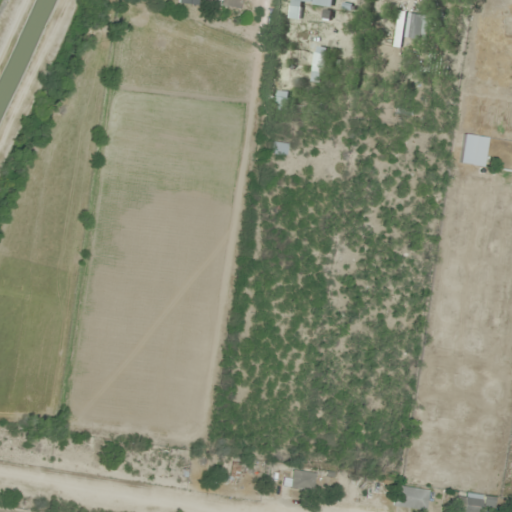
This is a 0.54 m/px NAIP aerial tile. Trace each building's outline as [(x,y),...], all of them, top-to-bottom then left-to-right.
[(237,9),(237,0),(218,0),(217,6),(237,9)] [(333,6),(333,0),(293,0),(291,20),(301,21),(303,2),(314,3),(314,4),(333,6)] [(426,40),(429,15),(409,13),(406,37),(426,40)] [(312,79),(323,82),(330,48),(319,46),(312,79)] [(288,144),(272,141),(269,153),(285,156),(288,144)] [(251,465),(232,463),(231,477),(249,478),(251,465)] [(313,490),(315,473),(292,470),(290,487),(313,490)] [(394,507),(426,509),(428,489),(396,487),(394,507)] [(495,498),(458,491),(453,511),(481,511),(482,505),(493,507),(495,498)]
